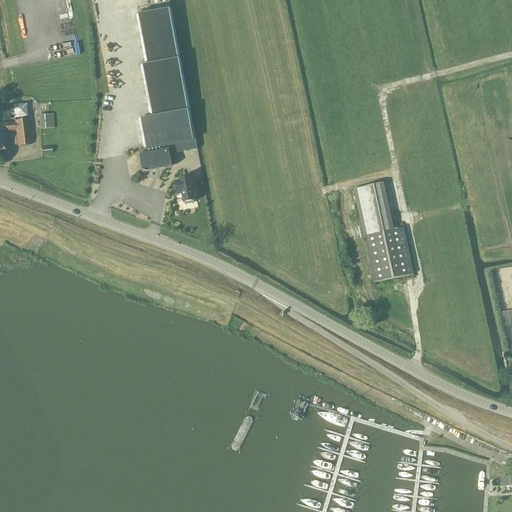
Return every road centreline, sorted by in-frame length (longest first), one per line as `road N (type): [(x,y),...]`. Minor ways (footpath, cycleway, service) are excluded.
road 1 (tertiary): [(0,183),(214,264),(462,395),(511,413)]
road 2 (track): [(325,192),(396,176),(386,89),(511,55)]
